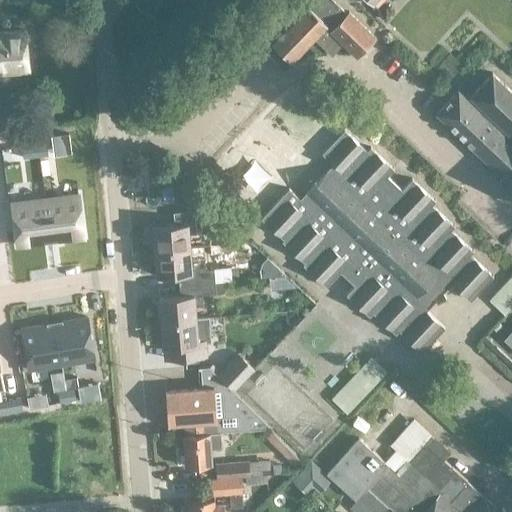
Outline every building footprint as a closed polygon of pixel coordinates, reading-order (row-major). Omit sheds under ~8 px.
[(149,0),(166,16),(181,0),(149,0)] [(356,55),(374,36),(349,11),(347,13),(333,0),(314,0),(266,51),(284,69),(314,37),(331,54),(343,43),(356,55)] [(0,31),(0,74),(29,72),(25,29),(0,31)] [(511,90),(492,72),(469,96),(506,130),(504,133),(458,90),(436,113),(502,175),(499,178),(511,190),(511,90)] [(272,131),(277,146),(332,131),(324,100),(297,107),(302,123),(272,131)] [(339,110),(345,116),(354,107),(347,101),(339,110)] [(367,150),(344,128),(322,153),(333,163),(300,198),(289,188),(261,218),(283,239),(282,241),(304,262),(303,264),(326,286),(340,271),(354,285),(346,294),(369,316),(373,312),(396,334),(399,330),(421,351),(444,327),(425,309),(434,299),(436,302),(445,298),(442,291),(451,282),(470,300),(493,276),(470,254),(474,250),(451,229),(455,225),(432,204),(435,200),(412,178),(402,189),(387,176),(394,168),(370,146),(367,150)] [(71,151),(69,139),(51,141),(53,153),(71,151)] [(38,143),(37,143),(34,143),(35,156),(39,155),(47,154),(46,142),(38,143)] [(23,157),(31,156),(35,156),(34,143),(30,144),(22,145),(23,157)] [(83,236),(78,194),(45,198),(50,240),(83,236)] [(50,240),(45,198),(12,202),(17,245),(50,240)] [(154,249),(190,246),(189,233),(195,232),(193,210),(173,212),(174,224),(152,226),(154,249)] [(190,246),(154,249),(156,273),(177,271),(178,284),(214,282),(212,267),(198,268),(197,259),(191,259),(190,246)] [(288,249),(282,256),(302,277),(309,271),(288,249)] [(219,276),(219,292),(237,292),(237,277),(219,276)] [(179,295),(158,297),(160,320),(196,318),(195,304),(201,304),(201,293),(214,292),(214,282),(178,284),(179,295)] [(506,322),(511,315),(511,286),(492,308),(506,322)] [(87,317),(54,322),(61,364),(94,358),(87,317)] [(196,318),(160,320),(162,345),(163,358),(206,355),(205,342),(210,342),(208,317),(196,318)] [(54,322),(21,328),(28,370),(61,364),(54,322)] [(511,329),(503,339),(511,347),(511,329)] [(235,390),(255,368),(237,352),(217,373),(235,390)] [(351,423),(391,380),(375,365),(335,408),(351,423)] [(167,424),(185,422),(186,434),(207,432),(206,421),(215,420),(216,432),(272,427),(208,366),(198,367),(198,368),(200,368),(202,387),(165,389),(167,424)] [(73,387),(65,389),(67,401),(75,399),(73,387)] [(65,389),(57,390),(59,402),(67,401),(65,389)] [(20,398),(13,399),(15,411),(22,410),(20,398)] [(13,399),(5,401),(7,413),(15,411),(13,399)] [(303,455),(273,429),(266,437),(295,464),(303,455)] [(211,448),(221,448),(220,432),(210,432),(207,432),(186,434),(182,434),(185,466),(212,464),(211,448)] [(357,437),(325,473),(355,499),(348,507),(353,511),(381,511),(390,502),(401,511),(501,511),(467,482),(467,480),(443,459),(425,443),(399,473),(388,464),(384,460),(357,437)] [(248,460),(215,462),(216,478),(240,476),(244,475),(244,476),(249,476),(249,475),(248,460)] [(249,476),(244,476),(245,484),(266,483),(265,475),(265,474),(249,475),(249,476)] [(240,476),(216,478),(211,478),(212,495),(229,494),(229,507),(242,506),(240,476)] [(188,511),(223,511),(222,502),(214,502),(214,498),(188,500),(188,511)]
